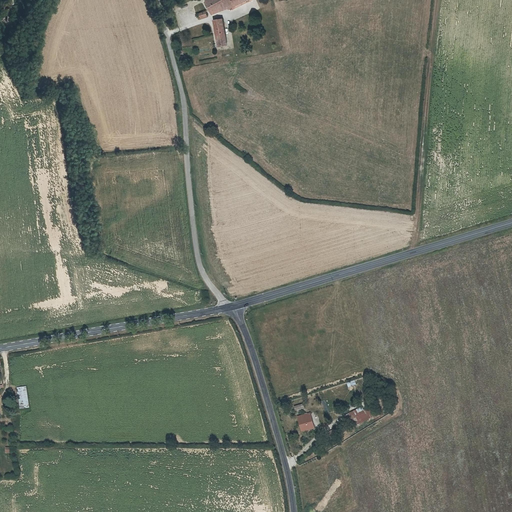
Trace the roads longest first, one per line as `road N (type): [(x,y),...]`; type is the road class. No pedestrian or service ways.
road 1 (unclassified): [(231,306),(200,268),(159,0)]
road 2 (secondary): [(231,306),(511,222)]
road 3 (secondary): [(0,350),(231,306)]
road 4 (tertiary): [(296,511),(252,344),(231,306)]
